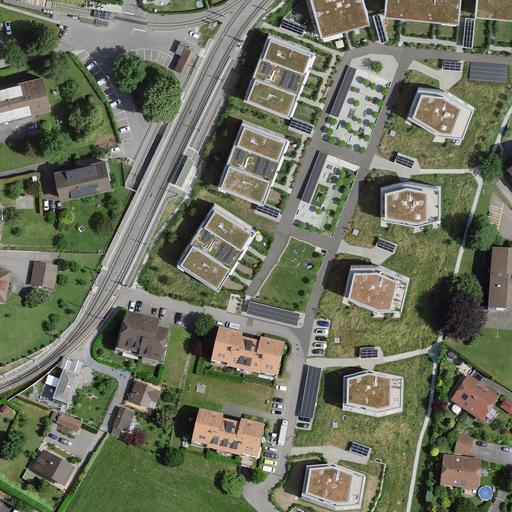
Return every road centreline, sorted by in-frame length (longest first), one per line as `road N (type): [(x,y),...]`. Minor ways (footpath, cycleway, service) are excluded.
road 1 (residential): [(123,294),(303,336),(284,452),(260,497),(268,511)]
road 2 (residential): [(129,0),(132,33),(0,65)]
